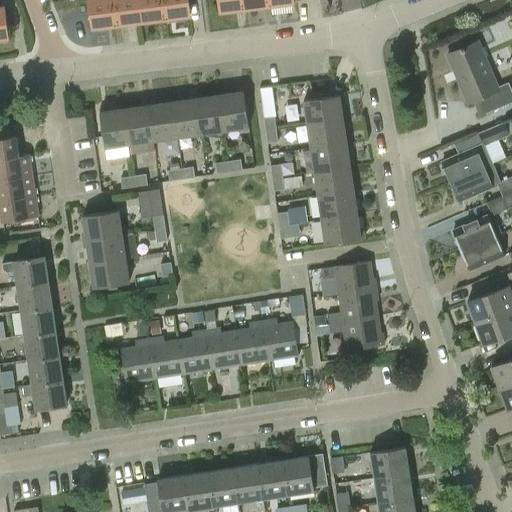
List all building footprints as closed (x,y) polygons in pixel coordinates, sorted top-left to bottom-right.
[(117,25),(113,0),(88,0),(92,29),(117,25)] [(138,0),(113,0),(117,25),(141,22),(138,0)] [(138,0),(141,22),(165,19),(162,0),(138,0)] [(162,0),(165,19),(190,16),(187,0),(162,0)] [(218,0),(220,11),(245,8),(243,0),(218,0)] [(243,0),(245,8),(269,5),(267,0),(243,0)] [(497,87),(480,46),(478,42),(447,55),(467,103),(476,99),(483,115),(511,102),(511,92),(508,82),(497,87)] [(290,115),(289,98),(277,99),(276,86),(262,86),(263,116),(290,115)] [(243,90),(218,94),(224,130),(248,127),(243,90)] [(195,97),(200,134),(224,130),(218,94),(195,97)] [(303,101),(307,125),(342,120),(339,95),(303,101)] [(171,101),(176,137),(200,134),(195,97),(171,101)] [(147,104),(153,141),(176,137),(171,101),(147,104)] [(153,141),(147,104),(124,107),(129,144),(130,154),(154,150),(153,141)] [(104,148),(129,144),(124,107),(99,111),(104,148)] [(263,118),(265,131),(276,130),(274,116),(263,118)] [(342,120),(307,125),(310,149),(346,143),(342,120)] [(443,162),(450,181),(493,164),(485,145),(508,135),(503,123),(503,122),(475,134),(481,146),(443,162)] [(503,123),(508,135),(511,133),(506,122),(503,123)] [(276,130),(265,131),(267,143),(278,142),(276,130)] [(0,160),(18,156),(15,136),(10,137),(9,131),(0,132),(0,160)] [(346,143),(310,149),(314,172),(349,167),(346,143)] [(0,179),(31,175),(28,155),(18,156),(0,160),(0,179)] [(228,161),(230,172),(242,170),(241,159),(228,161)] [(217,174),(230,172),(228,161),(215,163),(217,174)] [(272,179),(282,177),(281,164),(270,165),(272,179)] [(493,164),(450,181),(458,200),(493,186),(488,175),(496,172),(493,164)] [(181,168),(182,179),(195,177),(193,166),(181,168)] [(314,172),(317,196),(353,190),(349,167),(314,172)] [(169,181),(182,179),(181,168),(168,170),(169,181)] [(146,174),(133,176),(135,186),(147,184),(146,174)] [(31,175),(0,179),(0,200),(34,195),(31,175)] [(135,186),(133,176),(120,178),(122,188),(135,186)] [(283,178),(282,177),(272,179),(273,191),(302,186),(301,176),(283,178)] [(502,196),(511,191),(511,176),(497,183),(502,196)] [(353,190),(317,196),(321,219),(357,214),(353,190)] [(511,206),(511,191),(502,196),(486,202),(492,215),(511,206)] [(34,195),(0,200),(0,208),(2,221),(38,216),(34,195)] [(85,240),(121,234),(117,209),(81,215),(85,240)] [(277,213),(278,226),(289,224),(287,211),(277,213)] [(360,238),(357,214),(321,219),(325,244),(360,238)] [(154,228),(165,227),(163,215),(153,216),(154,228)] [(453,230),(462,251),(497,235),(496,235),(501,233),(498,225),(493,227),(488,215),(453,230)] [(292,225),(289,224),(278,226),(280,238),(291,237),(294,236),(296,233),(296,230),(295,227),(292,225)] [(167,240),(165,227),(154,228),(155,231),(156,239),(157,242),(167,240)] [(155,231),(148,232),(149,240),(156,239),(155,231)] [(89,264),(138,256),(134,234),(121,236),(121,234),(85,240),(89,264)] [(505,255),(497,235),(462,251),(471,271),(505,255)] [(15,271),(17,286),(48,281),(45,256),(14,261),(1,262),(3,270),(6,273),(15,271)] [(138,256),(89,264),(93,288),(129,283),(125,258),(138,256)] [(162,277),(173,275),(171,262),(160,264),(162,277)] [(338,295),(374,290),(370,262),(321,269),(322,280),(335,278),(337,287),(323,289),(324,297),(338,295)] [(17,286),(21,311),(52,306),(48,281),(17,286)] [(467,301),(475,322),(511,308),(511,295),(508,285),(493,291),(492,286),(477,292),(478,296),(467,301)] [(374,290),(338,295),(340,312),(327,314),(329,324),(378,317),(374,290)] [(292,317),(305,315),(302,295),(289,297),(292,317)] [(52,306),(21,311),(25,335),(56,330),(52,306)] [(511,308),(475,322),(484,344),(498,339),(499,343),(511,339),(510,334),(511,333),(511,308)] [(215,319),(214,309),(204,311),(205,320),(215,319)] [(324,316),(314,317),(315,326),(325,325),(324,316)] [(382,345),(378,317),(329,324),(330,333),(330,334),(344,332),(346,350),(382,345)] [(263,321),(269,360),(298,355),(293,320),(278,323),(277,318),(263,321)] [(161,334),(159,321),(149,322),(152,335),(161,334)] [(249,327),(235,329),(240,364),(269,360),(263,321),(248,323),(249,327)] [(136,324),(138,335),(147,334),(145,322),(136,324)] [(315,326),(314,326),(315,335),(316,335),(330,333),(329,324),(325,325),(315,326)] [(240,364),(235,329),(221,332),(220,327),(206,330),(212,369),(240,364)] [(28,359),(59,355),(56,330),(25,335),(28,359)] [(178,338),(184,373),(212,369),(206,330),(191,332),(192,336),(178,338)] [(155,378),(184,373),(178,338),(164,341),(164,336),(149,339),(155,378)] [(126,382),(155,378),(149,339),(134,341),(135,345),(121,347),(126,382)] [(492,367),(500,388),(511,383),(511,354),(504,357),(505,361),(492,367)] [(22,385),(63,379),(59,355),(28,359),(32,384),(22,385)] [(63,379),(22,385),(24,396),(34,394),(36,409),(67,405),(63,379)] [(511,383),(500,388),(508,410),(511,408),(511,383)] [(0,414),(0,433),(0,435),(18,433),(16,424),(10,425),(8,414),(0,414)] [(370,451),(374,477),(410,472),(405,446),(370,451)] [(322,453),(283,460),(288,495),(314,491),(313,487),(327,485),(322,453)] [(330,458),(332,474),(345,472),(342,456),(330,458)] [(258,463),(263,498),(288,495),(283,460),(258,463)] [(258,463),(233,467),(238,502),(263,498),(258,463)] [(238,502),(233,467),(208,471),(214,506),(238,502)] [(183,475),(189,510),(214,506),(208,471),(183,475)] [(410,472),(374,477),(378,503),(414,497),(410,472)] [(162,511),(176,511),(189,510),(183,475),(158,479),(162,511)] [(122,504),(142,501),(140,488),(120,491),(122,504)] [(338,509),(350,507),(348,492),(335,493),(338,509)] [(416,511),(414,497),(378,503),(369,504),(370,511),(416,511)]
